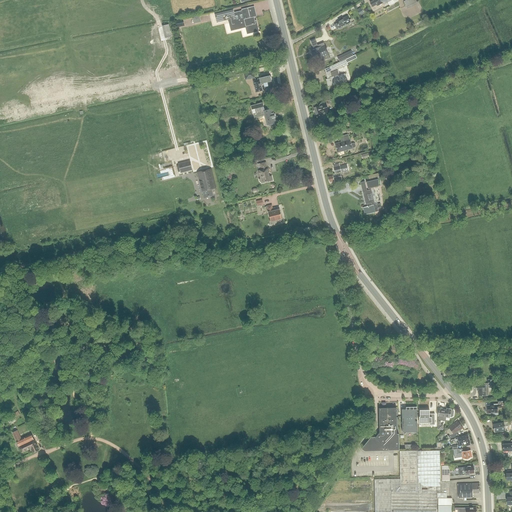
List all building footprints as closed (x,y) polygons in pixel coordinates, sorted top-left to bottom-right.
[(415,0),(407,0),(404,2),(407,8),(417,4),(415,0)] [(247,34),(259,32),(256,20),(255,21),(254,17),(253,17),(252,15),(255,14),(254,7),(242,10),(242,11),(234,13),(233,10),(215,14),(217,22),(228,20),(231,31),(236,30),(245,27),(247,34)] [(337,29),(339,28),(345,25),(346,25),(350,22),(351,23),(355,21),(353,18),(349,20),(347,16),(342,19),(343,20),(334,25),(337,29)] [(334,45),(325,49),(328,55),(337,52),(334,45)] [(316,60),(325,57),(321,47),(312,50),(313,53),(312,53),(314,58),(315,58),(316,60)] [(328,86),(341,83),(347,82),(345,74),(339,75),(338,69),(343,67),(342,65),(347,62),(345,59),(331,66),(332,71),(326,73),(327,79),(326,80),(328,86)] [(244,73),(245,80),(255,78),(254,71),(244,73)] [(269,82),(271,81),(270,76),(256,80),(256,81),(253,81),(256,92),(263,91),(263,90),(271,88),(269,82)] [(326,105),(331,104),(330,100),(330,99),(329,96),(324,97),(325,101),(323,102),(323,103),(313,106),(316,117),(317,117),(318,119),(323,117),(322,115),(325,114),(325,113),(328,112),(326,105)] [(274,127),(275,125),(275,123),(272,109),(264,112),(262,103),(251,106),(254,118),(265,115),(267,125),(267,124),(268,127),(270,128),(274,127)] [(352,148),(355,147),(356,146),(355,144),(353,143),(351,144),(348,134),(339,137),(341,142),(335,144),(338,152),(352,148)] [(180,173),(192,170),(190,161),(178,164),(180,173)] [(268,181),(272,181),(271,177),(269,177),(266,163),(261,164),(262,171),(259,171),(261,178),(260,179),(259,180),(260,181),(261,182),(262,182),(262,183),(265,182),(265,183),(268,182),(268,181)] [(330,184),(342,180),(340,173),(348,170),(346,165),(340,167),(339,166),(333,168),(335,174),(333,174),(334,176),(328,177),(329,182),(330,182),(330,184)] [(211,169),(197,172),(201,187),(203,195),(204,199),(213,196),(211,190),(216,189),(211,169)] [(368,189),(378,186),(378,180),(367,183),(368,189)] [(371,190),(367,191),(365,182),(361,183),(366,204),(368,204),(368,207),(363,208),(365,214),(378,211),(377,208),(381,207),(380,204),(374,205),(371,190)] [(276,221),(281,220),(281,218),(279,209),(272,211),(271,205),(266,206),(271,222),(276,221)] [(488,395),(488,385),(494,385),(494,380),(488,380),(488,384),(484,384),(484,386),(477,386),(477,390),(479,390),(479,396),(487,396),(487,395),(488,395)] [(497,408),(504,408),(504,401),(498,401),(498,404),(493,405),(493,406),(487,406),(487,414),(488,414),(492,414),(491,413),(493,413),(493,415),(498,415),(497,408)] [(406,409),(402,409),(402,432),(417,432),(417,409),(412,409),(412,407),(406,407),(406,409)] [(388,408),(379,408),(379,432),(375,437),(370,437),(361,449),(364,451),(399,450),(398,434),(396,434),(396,410),(388,410),(388,408)] [(444,410),(443,421),(445,421),(446,417),(450,417),(451,417),(452,417),(453,416),(454,411),(453,410),(452,410),(451,409),(446,408),(446,410),(444,410)] [(419,417),(419,425),(421,425),(421,423),(429,423),(429,425),(435,425),(435,414),(429,414),(429,410),(420,410),(420,417),(419,417)] [(504,426),(511,425),(510,419),(503,419),(504,422),(493,424),(494,432),(505,430),(504,426)] [(453,434),(448,436),(450,439),(454,437),(458,436),(459,436),(456,433),(463,428),(457,421),(449,428),(453,434)] [(35,444),(31,434),(21,439),(17,431),(13,433),(18,444),(22,452),(31,448),(33,452),(38,450),(35,444)] [(458,436),(454,437),(455,439),(455,438),(456,442),(457,442),(458,445),(460,445),(463,444),(465,444),(466,446),(470,445),(470,444),(469,442),(467,435),(458,438),(458,436)] [(511,444),(503,444),(503,451),(508,451),(508,456),(511,455),(511,440),(511,444)] [(436,511),(437,498),(438,498),(438,505),(452,505),(452,498),(446,498),(446,482),(450,482),(450,466),(440,466),(440,450),(400,451),(400,479),(375,480),(375,511),(436,511)] [(469,458),(472,457),(471,451),(456,453),(457,456),(462,455),(463,459),(465,458),(465,459),(466,460),(468,459),(469,458)] [(469,474),(474,473),(473,466),(470,466),(467,466),(467,467),(464,467),(458,468),(459,475),(465,475),(469,474)] [(473,493),(479,493),(479,483),(458,484),(458,498),(473,497),(473,493)]
